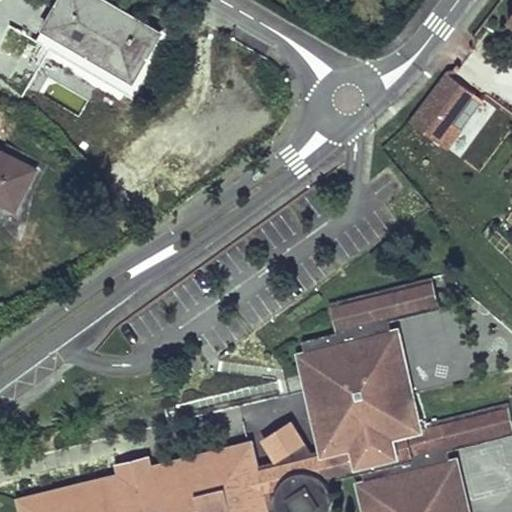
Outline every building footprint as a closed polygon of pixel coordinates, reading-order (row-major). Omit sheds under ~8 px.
[(170,38),(105,0),(60,0),(37,41),(58,53),(64,40),(102,63),(95,75),(135,98),(170,38)] [(102,63),(64,40),(58,53),(95,75),(102,63)] [(474,94),(446,72),(410,122),(447,148),(461,130),(452,124),(474,94)] [(34,169),(0,152),(0,200),(14,208),(34,169)] [(331,302),(339,334),(390,321),(442,309),(434,277),(331,302)] [(257,472),(262,511),(328,511),(334,502),(327,482),(362,473),(365,485),(359,486),(365,511),(463,511),(462,504),(466,503),(457,463),(451,464),(448,452),(511,436),(511,419),(508,404),(419,426),(396,333),(393,334),(390,321),(339,334),(304,342),(308,356),(303,357),(326,451),(313,455),(307,447),(294,456),(280,465),(257,472)] [(294,456),(307,447),(291,424),(265,442),(280,465),(294,456)] [(262,511),(257,472),(251,446),(149,470),(151,477),(138,480),(125,483),(123,477),(21,501),(23,511),(262,511)] [(146,457),(120,463),(123,477),(125,483),(138,480),(151,477),(149,470),(146,457)]
